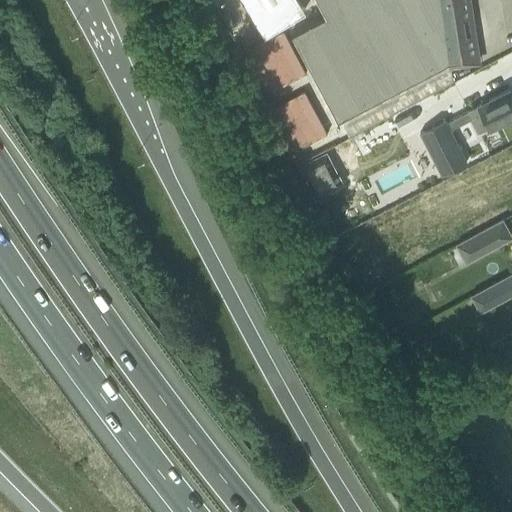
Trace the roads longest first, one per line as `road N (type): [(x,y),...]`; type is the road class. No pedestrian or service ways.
road 1 (motorway): [(352,511),(72,0)]
road 2 (motorway): [(250,511),(0,170)]
road 3 (motorway): [(0,253),(187,511)]
